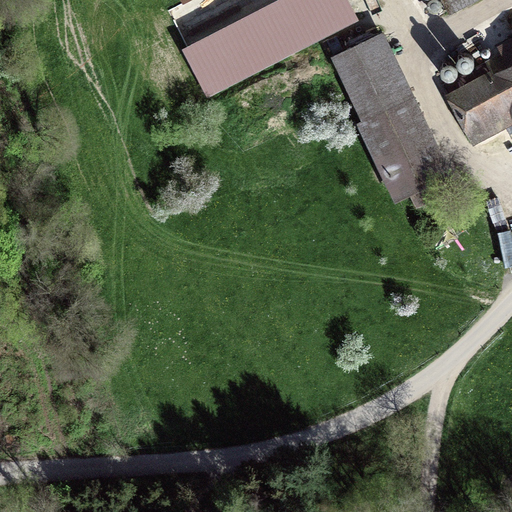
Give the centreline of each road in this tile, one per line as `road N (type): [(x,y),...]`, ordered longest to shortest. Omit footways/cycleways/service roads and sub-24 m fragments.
road 1 (unclassified): [(0,478),(240,454),(323,430),(446,366),(511,296)]
road 2 (track): [(511,320),(455,289),(411,252),(371,199),(314,90)]
road 3 (track): [(429,511),(446,366)]
